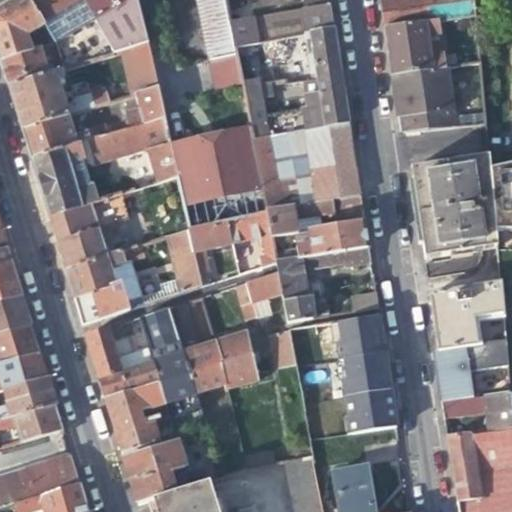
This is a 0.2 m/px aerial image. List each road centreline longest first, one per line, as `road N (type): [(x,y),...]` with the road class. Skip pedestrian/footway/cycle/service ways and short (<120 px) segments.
road 1 (residential): [(350,0),(429,511)]
road 2 (residential): [(0,139),(113,511)]
